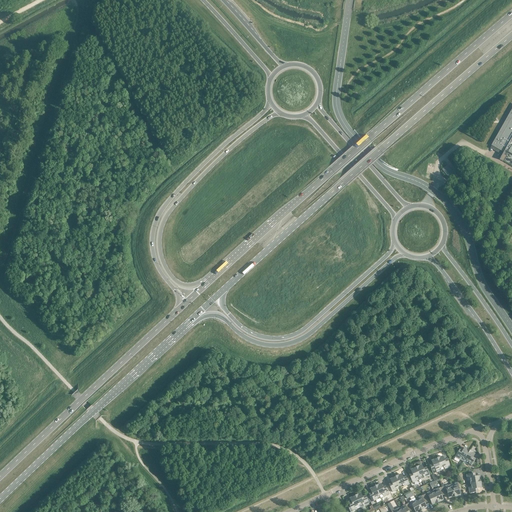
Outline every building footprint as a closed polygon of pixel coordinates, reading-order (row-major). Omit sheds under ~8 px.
[(511,109),(507,119),(506,120),(505,120),(505,121),(504,122),(503,123),(502,124),(502,126),(501,127),(500,129),(500,130),(500,131),(491,146),(504,153),(506,151),(511,154),(511,109)] [(447,167),(442,170),(448,177),(453,174),(447,167)] [(464,448),(462,451),(459,450),(455,457),(460,460),(461,458),(464,460),(469,451),(464,448)] [(474,454),(469,451),(464,460),(467,461),(466,464),(471,466),(475,459),(472,458),(474,454)] [(442,456),(437,459),(441,468),(444,467),(445,469),(450,467),(447,459),(444,460),(442,456)] [(441,468),(437,459),(431,461),(433,465),(430,466),(433,474),(438,472),(437,469),(441,468)] [(421,465),(416,467),(420,477),(423,475),(424,477),(429,475),(426,468),(423,469),(421,465)] [(420,477),(416,467),(410,470),(412,474),(409,475),(413,483),(417,480),(417,478),(420,477)] [(401,474),(395,477),(400,486),(403,484),(404,487),(409,484),(405,477),(402,478),(401,474)] [(475,474),(473,474),(466,475),(467,480),(470,480),(470,484),(480,482),(479,476),(475,477),(475,474)] [(400,486),(395,477),(390,479),(392,483),(389,485),(392,492),(397,490),(396,487),(400,486)] [(455,486),(452,487),(454,497),(460,495),(459,489),(462,488),(460,482),(455,483),(455,486)] [(481,488),(480,482),(470,484),(471,487),(469,488),(469,493),(478,492),(477,489),(481,488)] [(381,484),(375,486),(379,495),(382,494),(384,496),(389,494),(385,486),(382,488),(381,484)] [(379,495),(375,486),(370,489),(371,493),(369,494),(372,502),(377,499),(376,497),(379,495)] [(442,487),(444,493),(447,492),(449,498),(454,497),(452,487),(448,488),(447,486),(444,487),(442,487)] [(444,493),(442,487),(436,489),(437,492),(434,493),(437,502),(443,500),(441,494),(444,493)] [(429,492),(424,495),(426,500),(429,499),(432,505),(437,502),(434,493),(430,495),(429,492)] [(360,493),(355,496),(359,505),(362,504),(364,506),(369,503),(365,496),(362,497),(360,493)] [(426,500),(424,495),(419,497),(419,500),(416,501),(421,510),(426,507),(424,502),(426,500)] [(355,496),(350,499),(351,502),(348,504),(349,505),(348,506),(350,511),(357,509),(356,506),(359,505),(355,496)] [(412,501),(407,504),(410,509),(413,508),(415,511),(418,511),(421,510),(416,501),(413,503),(412,501)]
